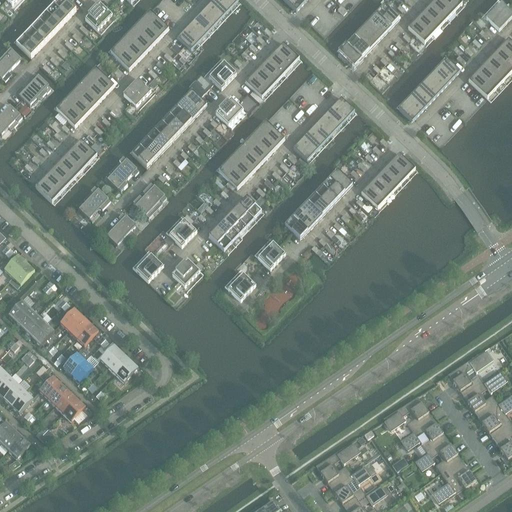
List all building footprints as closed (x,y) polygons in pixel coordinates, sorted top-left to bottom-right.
[(76,13),(69,6),(62,0),(59,0),(54,6),(69,21),(76,13)] [(230,12),(218,0),(215,0),(209,7),(223,20),(230,12)] [(238,3),(235,0),(218,0),(230,12),(238,3)] [(304,5),(298,0),(283,0),(283,1),(296,14),(304,5)] [(455,14),(439,0),(436,0),(431,7),(447,22),(455,14)] [(462,7),(455,0),(439,0),(455,14),(462,7)] [(499,33),(511,19),(511,15),(501,5),(486,21),(499,33)] [(69,21),(54,6),(46,14),(61,29),(69,21)] [(98,34),(113,18),(100,6),(85,22),(98,34)] [(223,20),(209,7),(201,16),(215,28),(223,20)] [(399,21),(393,15),(384,7),(377,15),(392,30),(399,21)] [(447,22),(431,7),(423,15),(439,30),(447,22)] [(347,14),(341,8),(338,12),(343,17),(347,14)] [(61,29),(46,14),(39,22),(54,36),(61,29)] [(169,31),(152,16),(150,14),(142,22),(161,40),(169,31)] [(392,30),(377,15),(369,23),(384,37),(392,30)] [(439,30),(423,15),(415,22),(432,38),(439,30)] [(215,28),(201,16),(193,24),(207,37),(215,28)] [(54,36),(39,22),(31,30),(46,44),(54,36)] [(161,40),(142,22),(134,30),(153,48),(161,40)] [(432,38),(415,22),(408,30),(424,46),(432,38)] [(384,37),(369,23),(362,31),(377,45),(384,37)] [(207,37),(193,24),(185,32),(199,45),(207,37)] [(89,34),(82,28),(79,31),(86,37),(89,34)] [(46,44),(31,30),(24,38),(39,52),(46,44)] [(153,48),(134,30),(126,39),(145,56),(153,48)] [(272,36),(269,33),(266,31),(263,34),(269,39),(272,36)] [(377,45),(362,31),(354,39),(369,53),(377,45)] [(199,45),(185,32),(177,41),(191,53),(199,45)] [(489,40),(483,33),(480,36),(486,43),(489,40)] [(81,42),(75,36),(72,39),(79,45),(81,42)] [(411,42),(405,36),(402,40),(408,45),(411,42)] [(39,52),(24,38),(16,46),(31,60),(39,52)] [(264,44),(259,38),(256,42),(261,47),(264,44)] [(145,56),(126,39),(118,47),(137,65),(145,56)] [(369,53),(354,39),(347,46),(362,61),(369,53)] [(511,45),(508,41),(500,50),(511,60),(511,45)] [(481,48),(475,42),(472,45),(478,51),(481,48)] [(74,50),(67,43),(64,46),(71,53),(74,50)] [(257,51),(252,46),(249,49),(254,55),(257,51)] [(299,61),(290,53),(283,46),(275,54),(292,69),(299,61)] [(362,61),(347,46),(339,55),(354,69),(362,61)] [(137,65),(118,47),(111,55),(129,73),(137,65)] [(181,53),(174,47),(171,50),(178,56),(181,53)] [(474,56),(467,50),(464,53),(471,59),(474,56)] [(511,74),(511,60),(500,50),(492,58),(511,76),(511,74)] [(67,57),(60,51),(57,54),(64,61),(67,57)] [(9,75),(16,67),(19,70),(23,66),(20,63),(21,62),(11,52),(6,57),(3,55),(0,58),(0,80),(2,82),(3,82),(5,84),(12,77),(9,75)] [(250,59),(244,54),(241,57),(247,62),(250,59)] [(292,69),(275,54),(268,62),(284,77),(292,69)] [(173,61),(167,55),(164,58),(170,65),(173,61)] [(466,64),(459,58),(456,61),(463,68),(466,64)] [(511,76),(492,58),(484,66),(503,84),(511,76)] [(59,65),(53,59),(50,62),(56,68),(59,65)] [(460,74),(451,66),(446,61),(438,70),(452,82),(460,74)] [(242,67),(237,62),(234,65),(239,70),(242,67)] [(284,77),(268,62),(260,69),(277,85),(284,77)] [(165,70),(159,63),(156,67),(162,73),(165,70)] [(221,92),(237,76),(224,64),(209,80),(221,92)] [(503,84),(484,66),(476,75),(495,93),(503,84)] [(52,73),(45,67),(42,70),(49,76),(52,73)] [(277,85),(260,69),(253,77),(269,93),(277,85)] [(117,70),(114,73),(120,79),(123,76),(117,70)] [(452,82),(438,70),(430,78),(444,91),(452,82)] [(115,88),(106,80),(96,71),(88,79),(107,97),(115,88)] [(158,78),(151,72),(148,75),(155,81),(158,78)] [(117,82),(120,79),(114,73),(111,76),(117,82)] [(495,93),(476,75),(468,83),(487,101),(495,93)] [(44,94),(49,89),(38,78),(38,79),(35,77),(31,81),(34,84),(27,92),(24,89),(17,96),(20,98),(19,99),(30,109),(37,101),(40,103),(47,96),(44,94)] [(269,93),(253,77),(245,85),(254,93),(257,96),(262,101),(269,93)] [(444,91),(430,78),(422,86),(436,99),(444,91)] [(107,97),(88,79),(80,87),(99,105),(107,97)] [(136,109),(151,94),(138,81),(123,97),(136,109)] [(436,99),(422,86),(415,95),(428,107),(436,99)] [(99,105),(80,87),(72,96),(91,113),(99,105)] [(200,91),(195,95),(200,100),(204,95),(200,91)] [(207,108),(200,101),(192,93),(184,101),(199,115),(207,108)] [(428,107),(415,95),(407,103),(420,116),(428,107)] [(91,113),(72,96),(64,104),(83,122),(91,113)] [(199,115),(184,101),(177,109),(192,123),(199,115)] [(228,128),(243,113),(231,101),(216,116),(228,128)] [(354,114),(348,108),(341,101),(333,109),(346,122),(354,114)] [(420,116),(407,103),(399,111),(412,124),(420,116)] [(83,122),(64,104),(56,112),(75,130),(83,122)] [(16,124),(21,119),(10,108),(9,109),(7,107),(3,111),(6,114),(0,120),(0,137),(2,139),(9,131),(12,133),(18,126),(16,124)] [(24,108),(19,114),(25,119),(30,113),(24,108)] [(192,123),(177,109),(169,117),(184,131),(192,123)] [(346,122),(333,109),(325,118),(339,130),(346,122)] [(119,118),(112,112),(109,115),(116,122),(119,118)] [(184,131),(169,117),(162,125),(177,139),(184,131)] [(339,130),(325,118),(317,126),(331,139),(339,130)] [(111,127),(105,120),(102,124),(108,130),(111,127)] [(285,142),(268,126),(266,124),(258,132),(277,150),(285,142)] [(177,139),(162,125),(154,133),(169,147),(177,139)] [(331,139),(317,126),(309,134),(323,147),(331,139)] [(70,132),(64,127),(61,130),(67,135),(70,132)] [(103,135),(97,129),(94,132),(100,138),(103,135)] [(277,150),(258,132),(250,141),(269,158),(277,150)] [(169,147),(154,133),(147,141),(162,155),(169,147)] [(323,147),(309,134),(301,143),(315,155),(323,147)] [(62,140),(57,135),(54,138),(59,143),(62,140)] [(96,143),(89,137),(86,140),(93,146),(96,143)] [(162,155),(147,141),(139,148),(154,163),(162,155)] [(269,158),(250,141),(242,149),(261,167),(269,158)] [(388,146),(385,143),(383,141),(380,144),(385,149),(388,146)] [(97,158),(89,150),(81,142),(73,150),(90,166),(97,158)] [(55,148),(50,143),(47,146),(52,151),(55,148)] [(315,155),(301,143),(293,151),(307,164),(315,155)] [(154,163),(139,148),(132,156),(147,171),(154,163)] [(261,167),(242,149),(234,157),(253,175),(261,167)] [(380,154),(375,149),(372,152),(377,157),(380,154)] [(47,156),(42,150),(39,154),(44,159),(47,156)] [(90,166),(73,150),(66,158),(82,174),(90,166)] [(415,172),(406,163),(399,156),(391,164),(408,180),(415,172)] [(253,175),(234,157),(226,166),(245,183),(253,175)] [(297,164),(290,157),(287,160),(294,167),(297,164)] [(373,162),(368,157),(365,160),(370,165),(373,162)] [(40,163),(35,158),(32,161),(37,167),(40,163)] [(82,174),(66,158),(58,166),(75,181),(82,174)] [(125,185),(132,177),(135,180),(139,176),(136,173),(137,173),(127,163),(122,168),(119,165),(112,172),(115,175),(108,182),(107,183),(118,193),(119,192),(121,195),(128,188),(125,185)] [(366,170),(360,164),(357,167),(363,173),(366,170)] [(408,180),(391,164),(384,172),(400,188),(408,180)] [(33,171),(27,166),(24,169),(30,174),(33,171)] [(75,181),(58,166),(51,174),(67,189),(75,181)] [(245,183),(226,166),(218,174),(229,184),(235,190),(237,192),(245,183)] [(289,172),(282,166),(280,169),(286,175),(289,172)] [(353,187),(346,180),(338,172),(330,180),(345,195),(353,187)] [(400,188),(384,172),(376,180),(393,195),(400,188)] [(67,189),(51,174),(43,182),(59,197),(67,189)] [(281,180),(275,174),(272,177),(278,183),(281,180)] [(345,195),(330,180),(322,188),(337,202),(345,195)] [(393,195),(376,180),(369,188),(385,203),(393,195)] [(59,197),(43,182),(35,190),(52,205),(59,197)] [(273,188),(267,182),(264,185),(270,191),(273,188)] [(235,190),(229,184),(226,187),(233,193),(235,190)] [(163,207),(160,204),(165,199),(154,189),(154,190),(151,187),(143,196),(146,199),(143,202),(140,199),(133,206),(136,208),(135,209),(146,219),(146,218),(149,221),(163,207)] [(337,202),(322,188),(315,196),(330,210),(337,202)] [(385,203),(369,188),(361,196),(378,211),(385,203)] [(266,197),(259,190),(256,193),(263,200),(266,197)] [(102,214),(110,206),(108,203),(109,203),(98,193),(93,198),(91,195),(84,202),(86,205),(79,213),(89,223),(90,222),(92,224),(99,217),(97,215),(100,212),(102,214)] [(330,210),(315,196),(308,204),(323,218),(330,210)] [(253,206),(248,202),(247,200),(239,208),(254,222),(262,214),(255,208),(253,206)] [(364,207),(359,202),(356,205),(361,210),(364,207)] [(323,218),(308,204),(300,212),(315,226),(323,218)] [(254,222),(239,208),(231,216),(246,230),(254,222)] [(315,226),(300,212),(293,220),(308,234),(315,226)] [(246,230),(231,216),(224,224),(239,238),(246,230)] [(132,234),(136,229),(126,219),(125,220),(123,217),(119,221),(122,224),(114,232),(111,229),(105,236),(107,238),(107,239),(117,249),(125,241),(127,244),(134,237),(132,234)] [(308,234),(293,220),(285,227),(300,242),(308,234)] [(182,250),(197,234),(184,222),(169,238),(182,250)] [(239,238),(224,224),(217,231),(232,246),(239,238)] [(232,246),(217,231),(209,240),(224,254),(232,246)] [(333,251),(327,245),(326,245),(321,241),(318,244),(329,254),(333,251)] [(270,273),(285,257),(273,245),(258,261),(270,273)] [(10,252),(7,248),(2,253),(5,257),(10,252)] [(9,260),(14,255),(10,252),(5,257),(9,260)] [(149,285),(164,269),(151,257),(136,273),(149,285)] [(12,281),(27,266),(18,258),(4,273),(12,281)] [(185,290),(200,274),(187,262),(172,278),(185,290)] [(21,289),(35,274),(27,266),(12,281),(9,284),(17,292),(21,289)] [(241,304),(256,288),(243,276),(228,292),(241,304)] [(46,296),(51,290),(47,287),(42,292),(46,296)] [(50,299),(55,294),(51,290),(46,296),(50,299)] [(62,310),(67,305),(63,302),(58,307),(62,310)] [(16,326),(31,311),(22,304),(8,318),(16,326)] [(70,309),(67,305),(62,310),(65,314),(70,309)] [(24,334),(39,319),(31,311),(16,326),(24,334)] [(69,334),(83,319),(74,311),(60,326),(69,334)] [(32,341),(46,326),(39,319),(24,334),(32,341)] [(76,342),(91,327),(83,319),(69,334),(76,342)] [(40,349),(55,334),(46,326),(32,341),(40,349)] [(85,350),(99,335),(91,327),(76,342),(85,350)] [(101,348),(106,342),(102,339),(97,344),(101,348)] [(16,346),(12,342),(7,347),(11,351),(16,346)] [(106,342),(101,348),(104,351),(109,346),(106,342)] [(19,349),(16,346),(11,351),(14,355),(19,349)] [(49,355),(54,349),(50,346),(45,351),(49,355)] [(108,371),(122,356),(114,348),(100,363),(108,371)] [(53,358),(58,353),(54,349),(49,355),(53,358)] [(25,365),(30,360),(27,356),(22,361),(25,365)] [(71,378),(86,363),(77,356),(63,371),(71,378)] [(116,378),(130,363),(122,356),(108,371),(116,378)] [(471,382),(466,375),(473,371),(476,375),(477,374),(488,366),(482,358),(481,359),(480,356),(448,378),(449,378),(463,399),(484,385),(478,377),(471,382)] [(61,366),(66,361),(62,357),(57,362),(61,366)] [(29,369),(34,363),(30,360),(25,365),(29,369)] [(79,386),(94,371),(86,363),(71,378),(79,386)] [(124,386),(139,371),(130,363),(116,378),(124,386)] [(45,374),(41,370),(36,376),(40,379),(45,374)] [(0,391),(11,380),(4,373),(0,376),(0,391)] [(49,377),(45,374),(40,379),(44,383),(49,377)] [(478,420),(498,406),(492,398),(485,403),(481,396),(487,392),(490,396),(492,395),(491,395),(507,384),(502,376),(496,380),(494,377),(484,385),(463,399),(478,420)] [(47,402),(62,387),(53,379),(39,394),(47,402)] [(0,398),(4,402),(18,387),(11,380),(0,391),(0,398)] [(11,409),(26,394),(22,390),(26,386),(23,383),(18,387),(4,402),(11,409)] [(93,387),(89,383),(84,388),(88,392),(93,387)] [(55,409),(70,394),(62,387),(47,402),(55,409)] [(97,390),(93,387),(88,392),(92,395),(97,390)] [(19,417),(34,402),(26,394),(11,409),(19,417)] [(63,417),(77,402),(70,394),(55,409),(63,417)] [(100,403),(105,398),(101,394),(96,399),(100,403)] [(493,441),(511,427),(511,425),(506,417),(506,416),(511,411),(511,401),(511,400),(510,401),(509,398),(498,406),(478,420),(493,441)] [(393,432),(404,425),(405,424),(402,420),(409,415),(413,422),(406,427),(412,435),(432,421),(418,400),(419,400),(418,399),(386,420),(388,424),(387,424),(393,432)] [(71,425),(86,410),(77,402),(63,417),(71,425)] [(27,423),(32,418),(29,414),(24,420),(27,423)] [(36,421),(32,418),(27,423),(31,427),(36,421)] [(407,453),(418,446),(419,446),(420,445),(417,441),(423,436),(428,443),(421,448),(426,456),(447,441),(432,421),(412,435),(401,442),(403,445),(402,445),(407,453)] [(0,446),(1,447),(15,432),(7,424),(0,431),(0,446)] [(508,461),(511,458),(511,441),(511,440),(511,438),(511,427),(493,441),(504,458),(505,458),(507,462),(508,461)] [(43,438),(48,433),(44,429),(39,435),(43,438)] [(9,455),(23,440),(15,432),(1,447),(9,455)] [(52,436),(48,433),(43,438),(47,442),(52,436)] [(374,438),(371,433),(371,434),(365,438),(364,438),(367,442),(374,438)] [(47,442),(50,445),(55,439),(52,436),(47,442)] [(17,463),(31,448),(23,440),(9,455),(17,463)] [(422,474),(433,466),(433,467),(434,466),(431,462),(438,457),(442,464),(435,468),(441,477),(461,463),(447,441),(426,456),(415,463),(417,465),(416,466),(422,474)] [(339,473),(334,467),(341,462),(344,467),(345,466),(356,458),(350,450),(349,451),(347,448),(315,469),(315,470),(316,469),(331,491),(351,477),(346,469),(339,473)] [(404,460),(392,468),(397,476),(409,468),(404,460)] [(17,462),(9,468),(12,473),(21,468),(17,462)] [(441,508),(475,484),(476,484),(473,480),(461,463),(441,477),(448,487),(447,487),(447,488),(434,497),(441,508)] [(345,511),(366,497),(360,489),(360,490),(358,488),(359,487),(359,486),(370,479),(364,471),(362,469),(351,477),(331,491),(345,511)] [(345,511),(375,511),(375,510),(372,511),(365,511),(363,509),(370,504),(373,509),(374,508),(374,507),(384,500),(379,492),(378,492),(376,490),(366,497),(345,511)] [(278,511),(273,503),(271,505),(268,501),(252,511),(278,511)]
